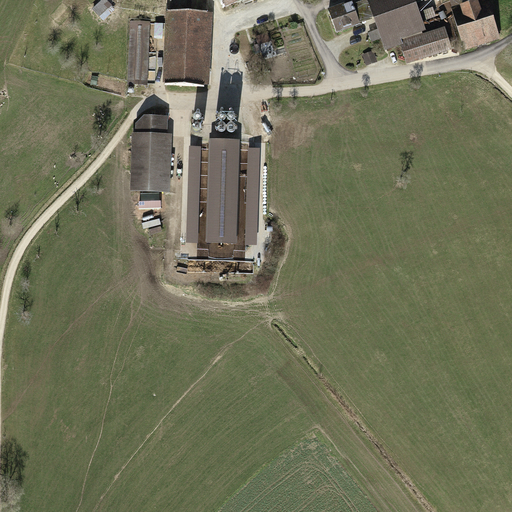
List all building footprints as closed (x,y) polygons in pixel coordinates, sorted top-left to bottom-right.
[(103,0),(89,11),(99,23),(112,13),(103,0)] [(256,0),(219,0),(225,12),(256,0)] [(415,0),(367,0),(368,2),(374,20),(386,52),(402,47),(400,43),(427,34),(423,22),(420,14),(415,0)] [(487,0),(477,0),(451,8),(465,52),(469,51),(501,41),(487,0)] [(368,2),(353,7),(360,25),(374,20),(368,2)] [(352,3),(328,11),(337,36),(361,27),(360,25),(353,7),(352,3)] [(434,9),(420,14),(423,22),(437,18),(434,9)] [(214,14),(167,12),(164,84),(211,86),(214,14)] [(148,85),(151,20),(130,19),(128,84),(148,85)] [(402,47),(408,66),(453,51),(445,28),(427,34),(400,43),(402,47)] [(259,45),(259,46),(260,46),(271,43),(268,33),(256,37),(259,45)] [(374,52),(363,55),(367,67),(373,65),(378,63),(374,52)] [(136,123),(136,132),(167,133),(167,116),(144,115),(136,123)] [(167,133),(136,132),(133,132),(131,191),(171,192),(172,133),(167,133)] [(208,243),(237,243),(240,139),(210,138),(208,243)] [(202,146),(190,145),(187,242),(199,243),(202,146)] [(258,243),(261,147),(249,147),(246,243),(258,243)]
